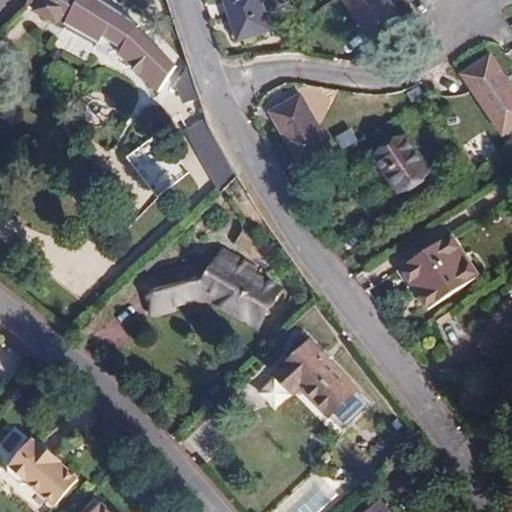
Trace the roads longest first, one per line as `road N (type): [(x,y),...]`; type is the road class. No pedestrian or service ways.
road 1 (residential): [(487,511),(476,480),(255,174),(218,99)]
road 2 (residential): [(213,511),(112,396),(0,300)]
road 3 (residential): [(218,99),(281,71),(385,80),(417,72),(451,44),(458,15)]
